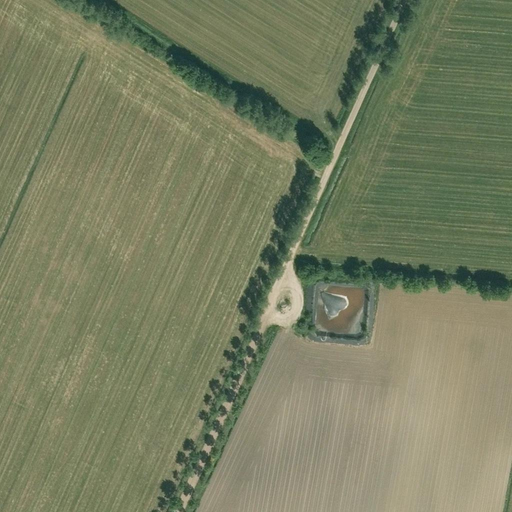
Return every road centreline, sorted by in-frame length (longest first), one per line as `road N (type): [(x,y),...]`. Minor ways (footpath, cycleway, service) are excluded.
road 1 (unclassified): [(404,0),(275,287)]
road 2 (track): [(275,287),(178,511)]
